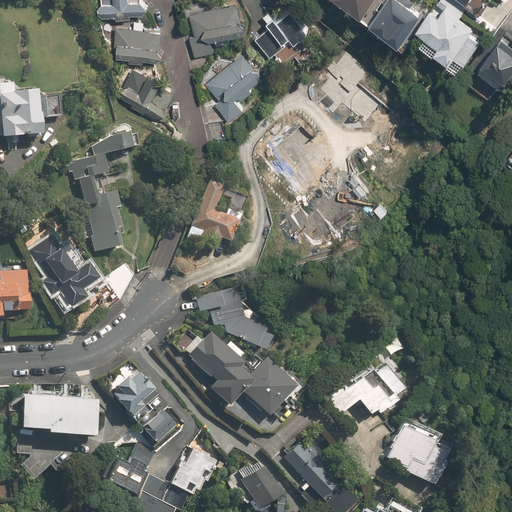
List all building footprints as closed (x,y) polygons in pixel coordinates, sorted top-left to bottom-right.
[(101,0),(103,5),(99,5),(101,16),(115,13),(116,18),(133,15),(132,11),(148,8),(146,0),(101,0)] [(190,36),(196,54),(213,49),(210,39),(246,28),(237,0),(231,0),(190,13),(197,34),(190,36)] [(405,0),(344,0),(399,42),(422,13),(405,0)] [(467,6),(459,0),(440,0),(438,3),(444,8),(439,15),(433,10),(420,28),(426,32),(421,40),(460,69),(483,38),(457,19),(467,6)] [(264,16),(271,24),(257,38),(268,51),(271,55),(276,51),(285,61),(296,52),(302,59),(321,43),(291,7),(278,18),(271,10),(264,16)] [(165,29),(119,26),(117,56),(163,59),(165,29)] [(511,71),(511,45),(503,39),(480,69),(502,85),(511,71)] [(246,49),(206,83),(220,99),(215,103),(230,120),(244,108),(235,97),(240,93),(242,96),(257,83),(254,79),(264,70),(246,49)] [(136,67),(122,93),(134,100),(131,106),(145,114),(148,108),(162,116),(176,90),(136,67)] [(47,117),(46,105),(40,105),(38,90),(13,92),(12,80),(0,80),(0,135),(42,132),(40,117),(47,117)] [(117,231),(121,230),(116,207),(122,205),(118,190),(97,196),(92,175),(109,171),(104,153),(132,146),(129,131),(90,141),(93,154),(67,161),(72,180),(77,179),(96,252),(120,245),(117,231)] [(222,189),(223,186),(207,180),(185,237),(215,249),(219,238),(229,242),(238,219),(214,210),(219,195),(222,189)] [(59,246),(53,250),(44,238),(28,249),(47,275),(40,280),(51,296),(54,294),(66,311),(86,297),(83,293),(103,278),(89,259),(76,269),(59,246)] [(28,270),(0,270),(0,313),(3,314),(3,311),(29,310),(28,270)] [(223,325),(225,331),(264,349),(270,335),(263,332),(266,326),(242,315),(234,286),(195,297),(199,311),(208,309),(212,324),(223,325)] [(222,342),(210,331),(202,340),(197,335),(184,349),(188,353),(192,357),(190,360),(208,377),(210,375),(216,380),(209,387),(228,404),(241,390),(267,415),(295,384),(264,356),(249,373),(240,365),(244,361),(240,358),(243,354),(226,338),(222,342)] [(390,358),(373,372),(369,368),(345,387),(341,382),(324,396),(338,413),(356,399),(368,413),(374,408),(377,413),(395,398),(391,394),(401,386),(397,380),(402,377),(397,371),(399,369),(390,358)] [(111,394),(131,417),(158,393),(139,371),(131,377),(129,375),(115,386),(117,389),(111,394)] [(48,427),(48,433),(96,435),(98,399),(21,395),(20,426),(48,427)] [(143,424),(156,439),(176,422),(163,407),(143,424)] [(429,439),(398,424),(388,446),(391,447),(386,456),(394,460),(392,464),(430,482),(440,461),(437,460),(442,450),(428,443),(429,439)] [(299,442),(284,456),(321,496),(335,483),(314,460),(322,453),(310,439),(303,446),(299,442)] [(153,452),(136,444),(127,463),(112,455),(101,478),(133,494),(153,452)] [(209,472),(215,461),(190,446),(169,483),(189,494),(193,488),(198,491),(204,481),(197,477),(202,469),(209,472)] [(247,500),(252,511),(259,511),(269,507),(267,502),(281,495),(265,466),(255,459),(238,468),(241,475),(239,476),(251,498),(247,500)] [(128,508),(136,511),(167,511),(170,507),(178,511),(187,495),(146,474),(128,508)] [(240,486),(234,474),(225,479),(231,491),(240,486)] [(345,481),(324,500),(334,511),(344,511),(360,499),(345,481)] [(283,511),(284,501),(278,500),(276,511),(283,511)]
